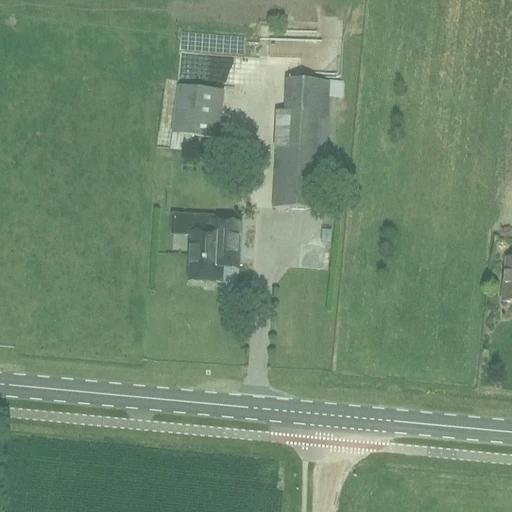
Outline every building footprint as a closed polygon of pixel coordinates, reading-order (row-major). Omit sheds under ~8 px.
[(326,22),(325,36),(349,36),(349,22),(326,22)] [(273,41),(272,56),(344,58),(344,42),(273,41)] [(261,56),(242,60),(245,74),(264,69),(261,56)] [(223,89),(179,84),(171,145),(192,148),(193,134),(218,137),(223,89)] [(274,208),(323,211),(329,99),(341,100),(342,86),(288,84),(286,115),(279,115),(274,208)] [(238,269),(239,250),(240,225),(212,224),(212,237),(193,236),(191,283),(203,284),(206,287),(213,288),(217,284),(221,285),(221,268),(238,269)]
